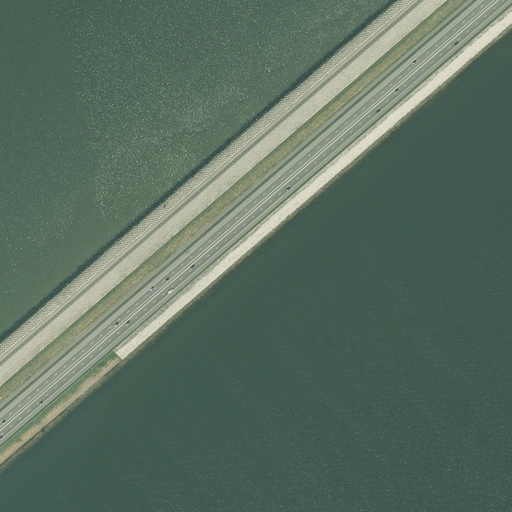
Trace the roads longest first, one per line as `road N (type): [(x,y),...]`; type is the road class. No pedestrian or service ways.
road 1 (motorway): [(0,435),(504,0)]
road 2 (motorway): [(489,0),(0,421)]
